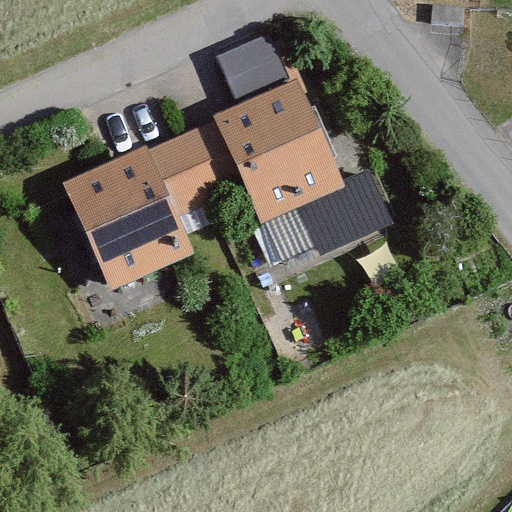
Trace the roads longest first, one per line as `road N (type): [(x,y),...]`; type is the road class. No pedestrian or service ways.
road 1 (residential): [(249,0),(0,109)]
road 2 (unclassified): [(359,0),(511,187)]
